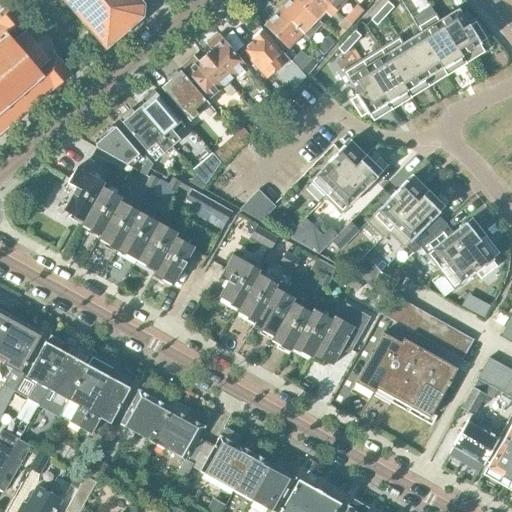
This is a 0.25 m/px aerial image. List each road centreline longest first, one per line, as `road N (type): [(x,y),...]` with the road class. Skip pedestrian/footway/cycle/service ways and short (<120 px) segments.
road 1 (primary): [(453,511),(0,255)]
road 2 (residential): [(200,0),(0,177)]
road 3 (residential): [(511,91),(443,124),(438,139),(511,204)]
